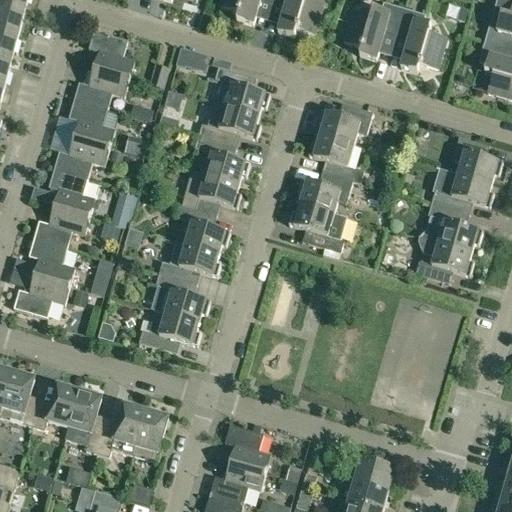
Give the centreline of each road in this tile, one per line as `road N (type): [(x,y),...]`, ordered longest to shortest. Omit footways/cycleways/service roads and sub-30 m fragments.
road 1 (residential): [(0,246),(64,7),(309,75)]
road 2 (residential): [(209,398),(309,75)]
road 3 (residential): [(449,468),(209,398)]
road 4 (residential): [(209,398),(0,342)]
road 5 (residential): [(309,75),(511,136)]
